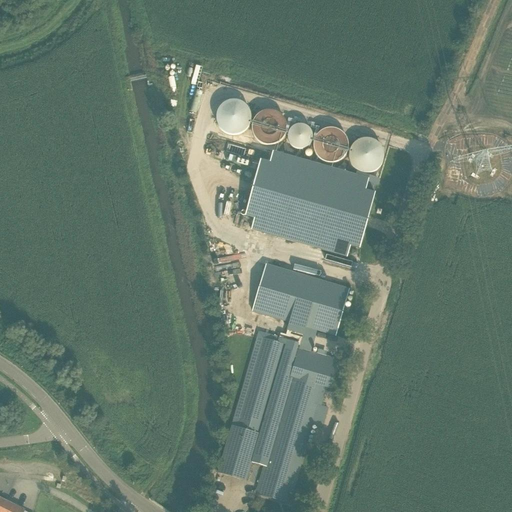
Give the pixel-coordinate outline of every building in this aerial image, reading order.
[(285,109),(253,116),(250,99),(218,106),(224,136),(247,132),(246,125),(255,123),(259,146),(285,140),(283,133),(289,131),(285,109)] [(375,140),(352,142),(343,131),(335,129),(326,130),(319,135),(313,127),(301,125),(292,132),(293,146),(306,149),(314,148),(323,160),(330,162),(329,166),(335,167),(341,163),(348,164),(353,164),(359,171),(368,173),(375,172),(384,166),(386,157),(385,151),(377,140),(375,140)] [(255,220),(251,230),(347,258),(350,247),(359,250),(375,193),(366,190),(369,180),(273,152),(270,163),(260,161),(246,217),(255,220)] [(267,264),(252,312),(289,323),(287,329),(303,333),(299,346),(298,346),(297,348),(298,348),(311,352),(317,331),(335,336),(350,288),(267,264)] [(232,427),(219,473),(246,481),(252,463),(264,466),(259,485),(256,496),(288,505),(291,495),(323,387),(290,377),(298,348),(297,348),(298,346),(299,346),(303,333),(287,329),(285,335),(280,334),(279,338),(258,332),(257,337),(255,343),(232,427)] [(298,348),(290,377),(323,387),(330,389),(339,360),(311,352),(298,348)] [(23,511),(24,511),(0,498),(0,511),(23,511)]
